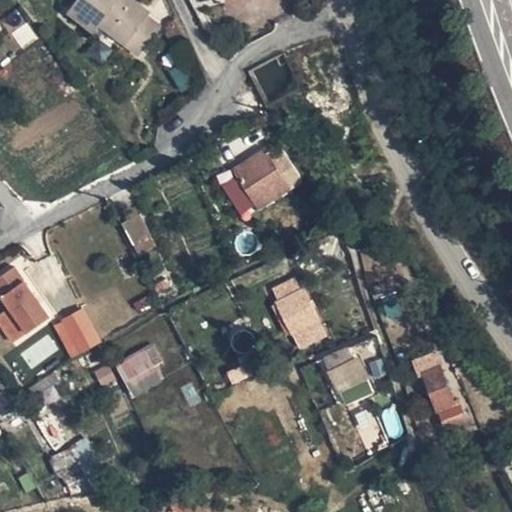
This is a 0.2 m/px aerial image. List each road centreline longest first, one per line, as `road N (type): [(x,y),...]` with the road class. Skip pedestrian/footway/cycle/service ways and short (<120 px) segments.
road 1 (residential): [(0,242),(141,170),(192,136),(241,63),(302,27),(345,13)]
road 2 (residential): [(345,13),(422,209),(511,345)]
